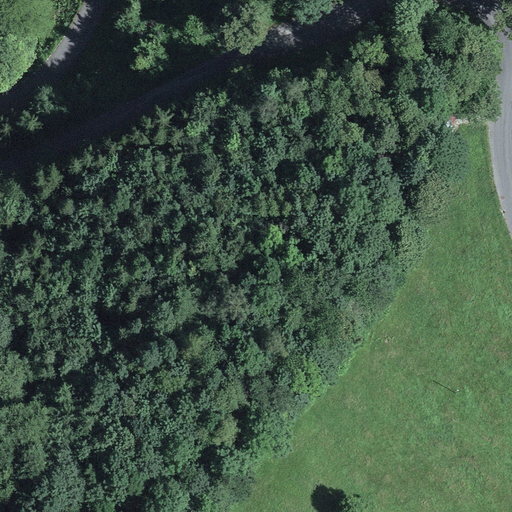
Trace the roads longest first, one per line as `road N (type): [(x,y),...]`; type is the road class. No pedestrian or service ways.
road 1 (tertiary): [(0,171),(222,62),(378,0)]
road 2 (tertiary): [(486,0),(502,31),(511,205)]
road 3 (tertiary): [(96,0),(49,75),(0,106)]
